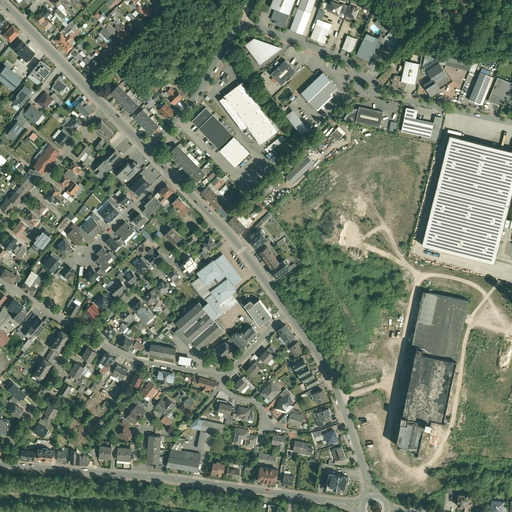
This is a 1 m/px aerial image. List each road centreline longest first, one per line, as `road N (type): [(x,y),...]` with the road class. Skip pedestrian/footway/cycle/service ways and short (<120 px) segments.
road 1 (unclassified): [(511,122),(386,95),(366,86),(349,62),(247,23)]
road 2 (residential): [(140,474),(335,502)]
road 3 (tertiary): [(365,475),(334,385),(288,313)]
road 4 (residential): [(84,332),(215,219)]
road 5 (residential): [(0,233),(104,105)]
road 6 (unknown): [(236,301),(254,284),(239,273),(187,321),(192,370)]
road 7 (unclassified): [(247,23),(188,112),(150,152)]
road 8 (residential): [(0,463),(84,332)]
road 9 (residential): [(84,332),(129,356),(225,376)]
road 10 (residential): [(0,464),(140,474)]
road 11 (residential): [(168,171),(82,255)]
